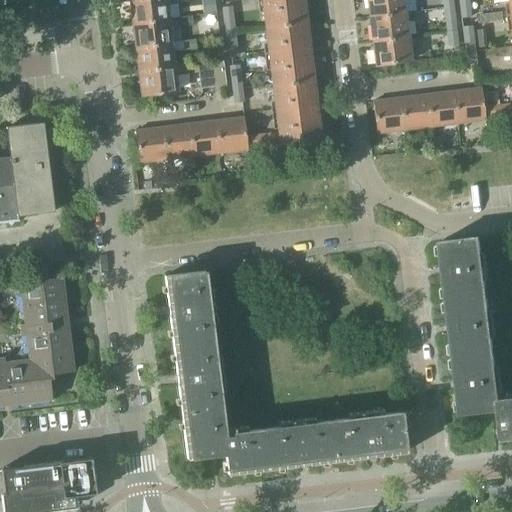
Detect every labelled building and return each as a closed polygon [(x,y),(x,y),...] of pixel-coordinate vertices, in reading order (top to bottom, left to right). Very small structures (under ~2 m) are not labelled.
[(166,18),(163,0),(129,0),(133,23),(166,18)] [(305,22),(301,0),(262,0),(266,26),(305,22)] [(402,0),(366,0),(369,17),(404,13),(402,0)] [(452,0),(441,0),(442,8),(453,7),(452,0)] [(471,17),(469,4),(459,6),(460,18),(471,17)] [(232,6),(221,7),(222,20),(233,18),(232,6)] [(455,21),(453,7),(442,8),(444,22),(455,21)] [(502,12),(479,14),(480,22),(503,20),(502,12)] [(404,13),(369,17),(372,41),(407,37),(404,13)] [(191,14),(178,16),(179,26),(192,25),(191,14)] [(166,18),(133,23),(135,46),(169,42),(166,18)] [(235,30),(233,18),(222,20),(224,31),(235,30)] [(312,81),(305,22),(266,26),(273,85),(312,81)] [(472,25),(462,26),(461,26),(462,36),(473,35),(472,25)] [(236,43),(235,30),(224,31),(225,44),(236,43)] [(456,30),(455,30),(445,31),(447,46),(458,45),(456,30)] [(484,30),(477,30),(479,48),(486,48),(484,30)] [(474,44),(473,35),(462,36),(463,45),(474,44)] [(410,61),(407,37),(372,41),(375,65),(410,61)] [(194,39),(181,40),(182,50),(195,48),(194,39)] [(172,66),(169,42),(135,46),(138,70),(172,66)] [(238,55),(236,43),(225,44),(227,57),(238,55)] [(475,53),(474,44),(463,45),(465,54),(475,53)] [(477,62),(475,53),(465,54),(466,64),(477,62)] [(209,61),(212,86),(224,84),(221,59),(209,61)] [(209,61),(172,66),(138,70),(142,95),(175,91),(173,74),(198,71),(200,87),(212,86),(209,61)] [(240,76),(239,64),(228,65),(230,78),(240,76)] [(241,88),(240,76),(230,78),(230,83),(231,90),(242,89),(241,88)] [(319,140),(312,81),(273,85),(279,131),(279,142),(280,145),(319,140)] [(480,88),(453,92),(457,124),(484,121),(484,117),(482,107),(480,88)] [(243,101),(242,89),(231,90),(232,98),(233,103),(239,102),(243,101)] [(457,124),(453,92),(426,95),(430,127),(457,124)] [(426,95),(399,98),(403,130),(430,127),(426,95)] [(403,130),(399,98),(372,102),(376,134),(403,130)] [(509,114),(508,104),(495,105),(497,116),(509,114)] [(484,117),(497,116),(495,105),(482,107),(484,117)] [(242,116),(215,120),(219,152),(246,148),(246,146),(244,136),(242,116)] [(215,120),(188,123),(192,155),(219,152),(215,120)] [(42,124),(41,123),(5,127),(9,159),(0,159),(0,223),(7,223),(10,225),(13,222),(19,221),(18,216),(53,211),(42,124)] [(192,155),(188,123),(161,127),(165,159),(192,155)] [(165,159),(161,127),(134,130),(138,162),(165,159)] [(279,142),(279,131),(267,133),(268,143),(279,142)] [(268,143),(267,133),(256,134),(257,144),(268,143)] [(257,144),(256,134),(244,136),(246,146),(257,144)] [(447,298),(486,293),(479,237),(440,241),(447,298)] [(172,344),(211,340),(203,271),(164,276),(172,344)] [(73,371),(61,278),(18,283),(23,323),(18,324),(20,336),(25,336),(27,358),(4,361),(4,357),(0,356),(0,405),(50,400),(47,381),(53,373),(73,371)] [(486,293),(447,298),(453,355),(493,350),(486,293)] [(211,340),(172,344),(181,413),(220,408),(211,340)] [(493,350),(453,355),(461,414),(498,409),(500,409),(499,399),(493,350)] [(511,397),(499,399),(500,409),(498,409),(500,423),(502,439),(511,438),(511,397)] [(223,436),(220,408),(181,413),(186,458),(224,454),(226,474),(262,470),(257,429),(231,432),(231,435),(223,436)] [(400,412),(328,420),(333,461),(405,452),(400,412)] [(328,420),(257,429),(262,470),(333,461),(328,420)] [(0,469),(0,472),(3,494),(0,494),(0,501),(1,511),(42,511),(75,508),(74,496),(94,494),(90,458),(69,461),(69,459),(21,465),(21,467),(0,469)]
